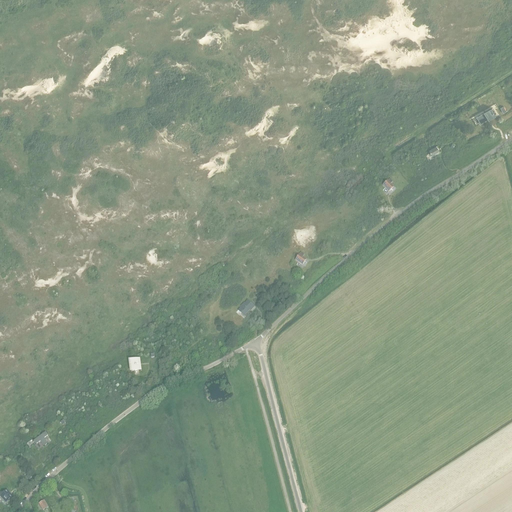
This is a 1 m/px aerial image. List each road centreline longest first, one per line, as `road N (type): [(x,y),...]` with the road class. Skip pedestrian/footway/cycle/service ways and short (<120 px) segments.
road 1 (unclassified): [(254,342),(388,222),(511,139)]
road 2 (unclassified): [(19,511),(47,478),(158,388),(254,342)]
road 3 (unclassified): [(300,511),(254,342)]
road 4 (track): [(388,154),(511,72)]
